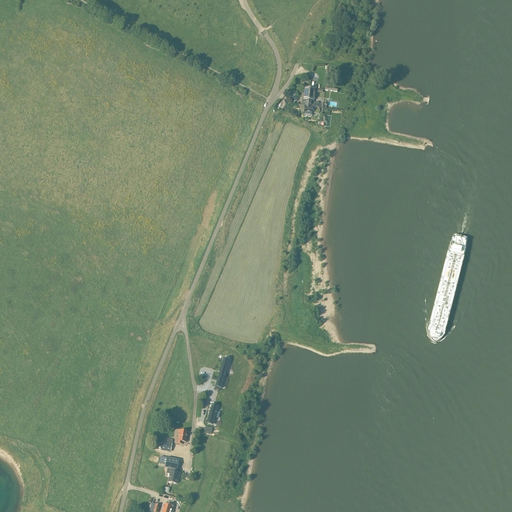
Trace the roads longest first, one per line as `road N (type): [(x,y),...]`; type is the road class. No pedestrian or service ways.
road 1 (unclassified): [(271,100),(144,402),(120,511)]
road 2 (unknown): [(186,479),(193,408),(180,315)]
